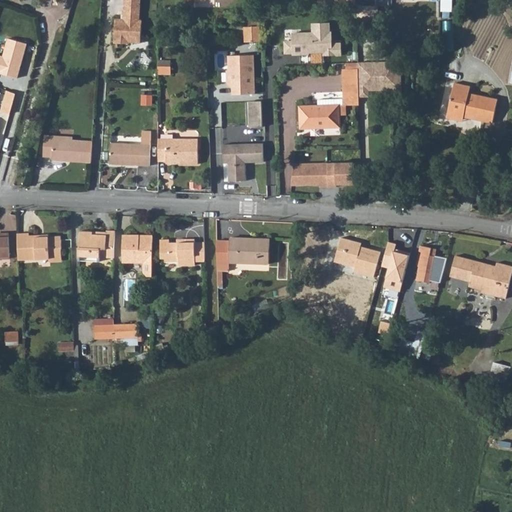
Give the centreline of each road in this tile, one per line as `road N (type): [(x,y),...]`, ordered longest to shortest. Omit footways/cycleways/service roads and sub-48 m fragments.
road 1 (tertiary): [(511,230),(381,214),(0,197)]
road 2 (unknown): [(276,209),(260,0)]
road 3 (unknown): [(94,200),(110,0)]
